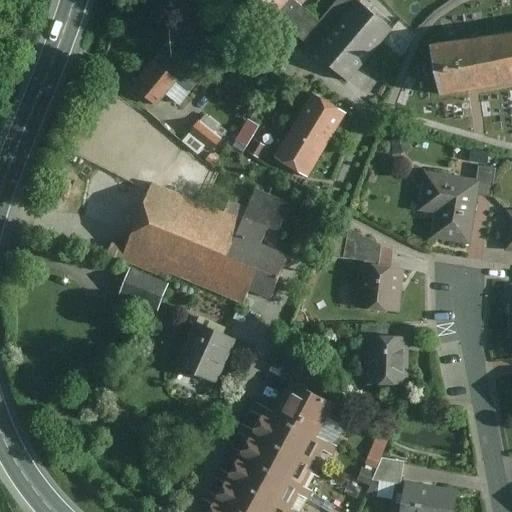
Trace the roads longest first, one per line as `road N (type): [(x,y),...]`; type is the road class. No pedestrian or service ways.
road 1 (residential): [(504,511),(475,363),(468,278)]
road 2 (secondary): [(74,0),(0,197)]
road 3 (residential): [(183,511),(273,333)]
